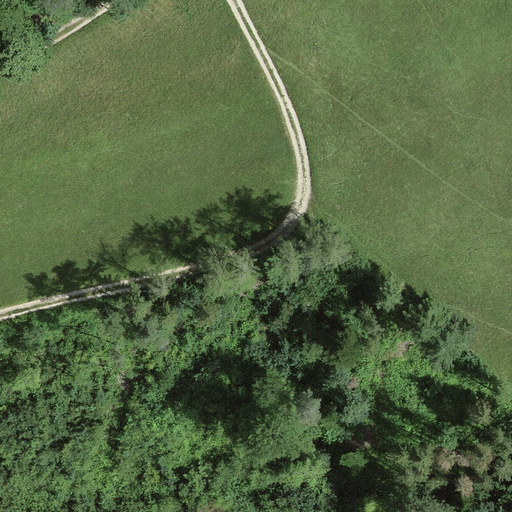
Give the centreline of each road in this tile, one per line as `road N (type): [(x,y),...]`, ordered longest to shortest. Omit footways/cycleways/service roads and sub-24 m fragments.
road 1 (track): [(235,0),(298,139),(293,218),(246,253),(0,313)]
road 2 (track): [(0,63),(110,0)]
